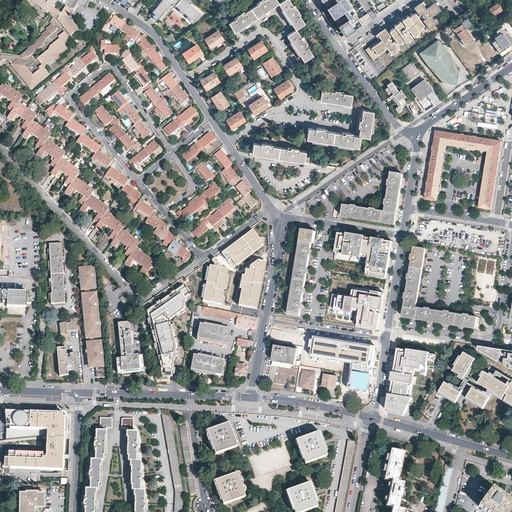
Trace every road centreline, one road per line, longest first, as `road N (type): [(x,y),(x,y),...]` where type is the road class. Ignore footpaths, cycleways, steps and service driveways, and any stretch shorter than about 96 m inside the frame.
road 1 (residential): [(202,257),(139,298),(0,145)]
road 2 (residential): [(136,178),(73,103),(74,92),(103,68),(114,69),(171,152)]
road 3 (residential): [(511,241),(492,335),(388,321)]
road 4 (tertiary): [(250,398),(79,393)]
road 5 (residential): [(212,120),(154,34),(104,0)]
road 6 (residential): [(385,339),(263,319)]
road 7 (tertiary): [(369,418),(250,398)]
